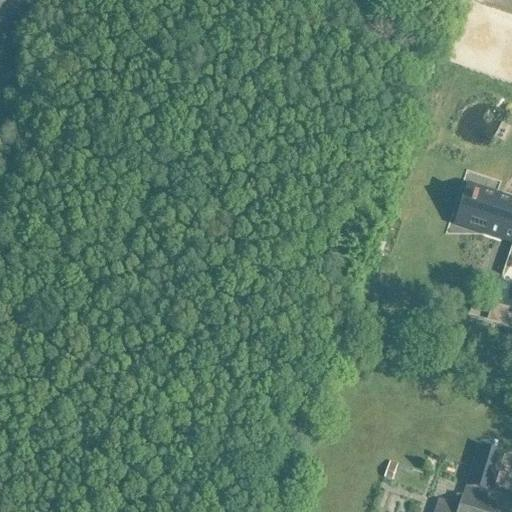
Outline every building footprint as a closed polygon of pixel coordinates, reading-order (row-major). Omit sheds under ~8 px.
[(0,0),(0,27),(20,24),(16,0),(0,0)] [(472,210),(468,222),(487,228),(487,229),(511,237),(511,202),(476,191),(475,192),(478,193),(475,201),(473,200),(470,210),(472,210)] [(511,312),(493,306),(487,323),(511,331),(511,312)] [(345,355),(369,363),(373,352),(349,344),(345,355)] [(492,496),(504,457),(478,449),(459,511),(495,511),(499,499),(492,496)] [(384,480),(390,482),(396,466),(390,464),(384,480)]
